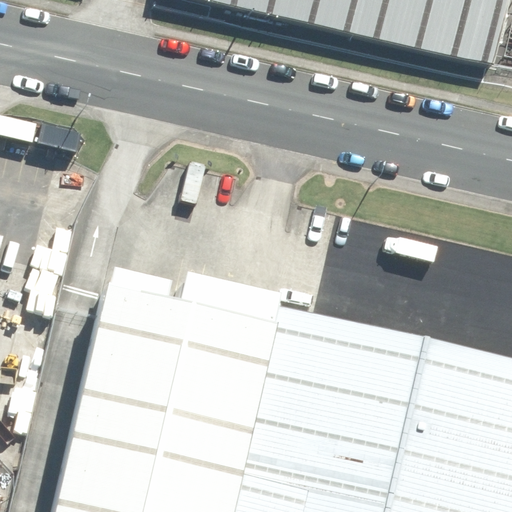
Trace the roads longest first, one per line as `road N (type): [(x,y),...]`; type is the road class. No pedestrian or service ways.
road 1 (unclassified): [(0,42),(511,158)]
road 2 (unknown): [(15,511),(136,73)]
